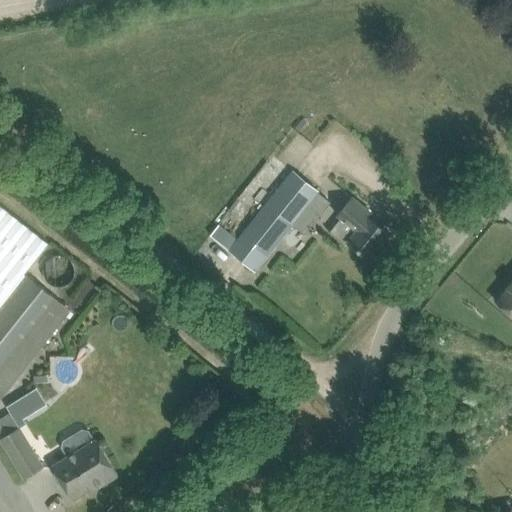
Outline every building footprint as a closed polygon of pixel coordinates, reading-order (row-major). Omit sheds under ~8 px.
[(212,232),(230,248),(255,268),(318,189),(293,169),(237,239),(219,224),(212,232)] [(339,217),(341,218),(330,232),(345,244),(348,241),(369,258),(389,234),(351,203),(339,217)] [(0,386),(6,391),(71,309),(59,299),(25,273),(49,243),(0,204),(0,386)] [(511,279),(495,300),(511,314),(511,279)] [(44,466),(20,427),(10,411),(0,417),(0,436),(25,478),(44,466)] [(63,447),(68,456),(53,466),(72,498),(92,486),(91,484),(102,478),(105,483),(119,475),(97,439),(95,440),(89,431),(83,428),(64,441),(63,447)]
